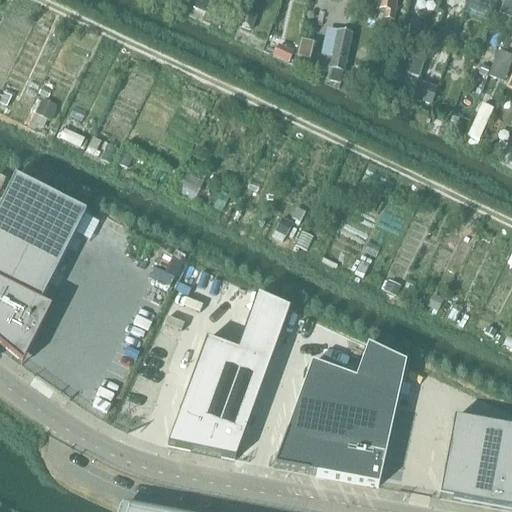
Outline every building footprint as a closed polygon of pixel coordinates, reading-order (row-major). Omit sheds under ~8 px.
[(217,1),(215,0),(195,0),(192,9),(210,17),(217,1)] [(386,0),(385,8),(384,16),(393,17),(395,2),(386,0)] [(511,0),(506,0),(500,13),(511,18),(511,17),(511,0)] [(327,60),(325,69),(342,73),(350,37),(337,34),(331,61),(327,60)] [(300,40),(295,60),(309,63),(313,43),(300,40)] [(272,57),(271,58),(288,65),(293,53),(277,46),(272,57)] [(468,81),(485,87),(491,71),(474,66),(468,81)] [(11,99),(3,95),(0,100),(0,106),(6,109),(11,99)] [(56,107),(41,101),(34,116),(36,117),(33,124),(43,129),(46,122),(48,123),(56,107)] [(480,141),(494,108),(483,103),(468,136),(480,141)] [(82,141),(63,132),(59,140),(78,149),(82,141)] [(100,144),(91,140),(87,149),(95,153),(100,144)] [(132,157),(124,153),(118,167),(126,171),(132,157)] [(202,183),(185,174),(180,184),(198,192),(202,183)] [(0,349),(21,367),(50,311),(39,305),(47,290),(53,278),(62,260),(71,242),(84,216),(13,180),(0,206),(0,349)] [(303,214),(295,210),(292,219),(300,222),(303,214)] [(292,226),(281,220),(274,233),(286,238),(292,226)] [(312,240),(301,234),(294,249),(305,254),(312,240)] [(336,267),(322,260),(320,264),(334,271),(336,267)] [(368,267),(360,262),(353,277),(361,281),(368,267)] [(400,289),(387,283),(382,293),(395,299),(400,289)] [(443,301),(433,296),(426,309),(437,314),(443,301)] [(205,342),(167,447),(234,461),(288,313),(256,298),(231,351),(205,342)] [(511,341),(506,339),(503,346),(511,350),(511,341)] [(310,366),(273,469),(377,489),(404,367),(366,349),(352,381),(310,366)] [(440,487),(438,499),(511,511),(511,430),(453,420),(445,459),(440,487)] [(71,454),(67,462),(88,473),(91,465),(71,454)] [(91,465),(88,473),(108,483),(112,475),(108,473),(91,465)] [(112,475),(108,483),(129,493),(133,484),(127,481),(112,475)] [(155,500),(157,492),(145,488),(133,484),(129,493),(142,497),(155,500)] [(155,500),(175,504),(176,496),(165,494),(157,492),(155,500)] [(175,504),(198,508),(199,500),(176,496),(175,504)] [(198,508),(216,511),(220,511),(222,505),(199,500),(198,508)]
